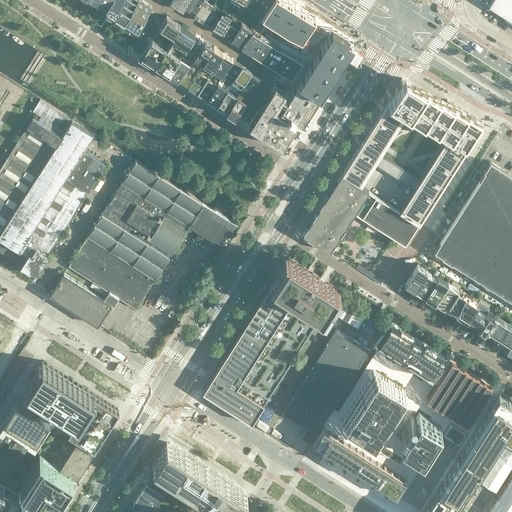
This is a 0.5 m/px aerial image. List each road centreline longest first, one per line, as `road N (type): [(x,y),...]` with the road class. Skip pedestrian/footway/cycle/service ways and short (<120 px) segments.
road 1 (tertiary): [(169,384),(272,224)]
road 2 (tertiary): [(303,174),(391,35)]
road 3 (tertiary): [(88,511),(169,384)]
road 4 (residential): [(391,300),(511,378)]
road 5 (secondary): [(391,35),(511,112)]
road 6 (residential): [(272,224),(391,300)]
road 7 (unclassified): [(169,384),(53,311)]
road 8 (unclassified): [(283,459),(169,384)]
road 9 (residential): [(129,61),(236,130)]
road 10 (residential): [(164,6),(269,73)]
